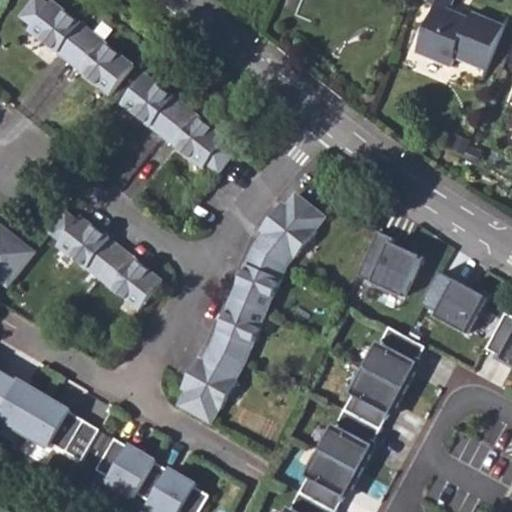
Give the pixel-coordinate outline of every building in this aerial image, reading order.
[(52,9),(40,0),(25,20),(36,29),(33,34),(73,65),(96,36),(56,5),(52,9)] [(452,8),(455,0),(430,0),(429,3),(437,6),(418,51),(453,66),(457,57),(489,71),(507,25),(474,12),(472,16),(471,16),(463,20),(455,17),(452,8)] [(452,8),(455,17),(463,20),(471,16),(472,16),(452,8)] [(138,69),(96,36),(73,65),(115,97),(138,69)] [(155,83),(149,78),(127,107),(131,111),(155,83)] [(231,142),(155,83),(131,111),(209,171),(212,167),(223,176),(239,155),(228,147),(231,142)] [(295,255),(296,256),(317,230),(315,229),(326,216),(297,194),(287,207),(285,209),(287,210),(281,216),(275,212),(261,229),(266,233),(254,247),(215,344),(206,360),(201,357),(190,376),(197,380),(191,389),(190,388),(189,391),(182,403),(213,423),(221,408),(223,409),(239,380),(238,379),(246,363),(286,265),(295,255)] [(287,210),(285,209),(287,207),(282,203),(275,212),(281,216),(287,210)] [(68,213),(52,233),(64,242),(61,246),(142,310),(165,282),(83,218),(80,222),(68,213)] [(1,229),(0,228),(0,242),(11,232),(3,226),(1,229)] [(37,253),(11,232),(0,242),(0,279),(10,287),(37,253)] [(383,235),(363,279),(409,300),(427,260),(397,246),(399,242),(383,235)] [(447,275),(429,308),(444,316),(441,320),(473,337),(492,300),(447,275)] [(511,316),(492,352),(511,363),(511,316)] [(413,340),(395,331),(383,354),(381,353),(371,371),(411,393),(421,375),(418,374),(431,350),(413,340)] [(70,454),(88,423),(65,410),(67,407),(32,387),(31,389),(0,371),(0,413),(3,415),(1,420),(53,451),(56,446),(70,454)] [(411,393),(371,371),(361,389),(363,390),(351,414),(387,433),(399,409),(402,410),(411,393)] [(197,380),(190,376),(184,388),(189,391),(190,388),(191,389),(197,380)] [(387,433),(351,414),(338,437),(336,436),(326,453),(366,475),(376,457),(374,456),(387,433)] [(205,511),(214,498),(200,490),(202,487),(184,477),(183,479),(160,465),(161,463),(144,453),(143,455),(119,441),(101,472),(116,481),(113,486),(139,501),(142,496),(156,504),(154,509),(158,511),(205,511)] [(366,475),(326,453),(316,472),(319,473),(306,496),(335,511),(343,511),(355,492),(357,493),(366,475)] [(335,511),(306,496),(297,511),(335,511)]
